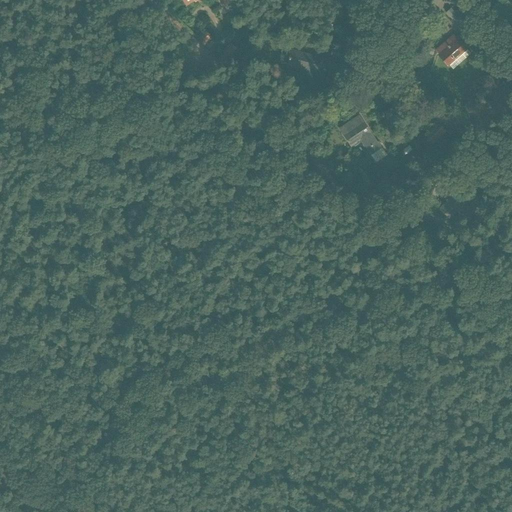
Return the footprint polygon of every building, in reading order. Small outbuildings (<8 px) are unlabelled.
[(456,25),(466,16),(459,9),(454,13),(450,9),(445,13),(456,25)] [(436,51),(442,58),(448,65),(466,49),(454,35),(448,40),(451,43),(447,47),(444,43),(436,51)] [(237,51),(230,43),(218,56),(225,63),(237,51)] [(326,58),(326,60),(292,51),(287,65),(322,75),(323,70),(339,74),(342,62),(326,58)] [(409,121),(417,114),(411,107),(403,114),(409,121)] [(358,116),(352,120),(339,129),(350,146),(360,140),(370,155),(382,147),(378,142),(376,143),(370,133),(358,116)] [(425,140),(432,147),(446,131),(439,124),(425,140)] [(392,161),(400,155),(397,150),(388,156),(392,161)] [(465,164),(468,167),(475,160),(470,155),(467,158),(469,160),(465,164)] [(365,197),(373,206),(401,179),(395,173),(388,179),(386,177),(365,197)] [(423,184),(418,197),(425,199),(432,203),(441,182),(433,179),(430,187),(423,184)] [(450,187),(448,190),(441,197),(446,202),(439,210),(449,219),(456,210),(459,213),(459,214),(461,216),(460,217),(469,225),(480,213),(473,207),(469,211),(462,205),(465,201),(450,187)]
